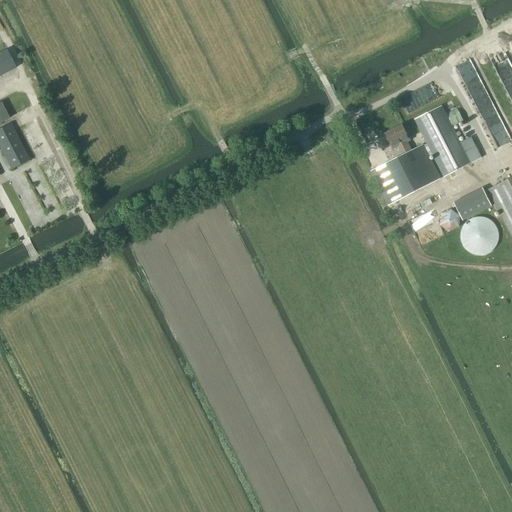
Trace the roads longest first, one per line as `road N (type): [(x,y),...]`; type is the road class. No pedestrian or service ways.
road 1 (unclassified): [(0,291),(323,121)]
road 2 (track): [(323,121),(414,86),(465,46),(511,23)]
